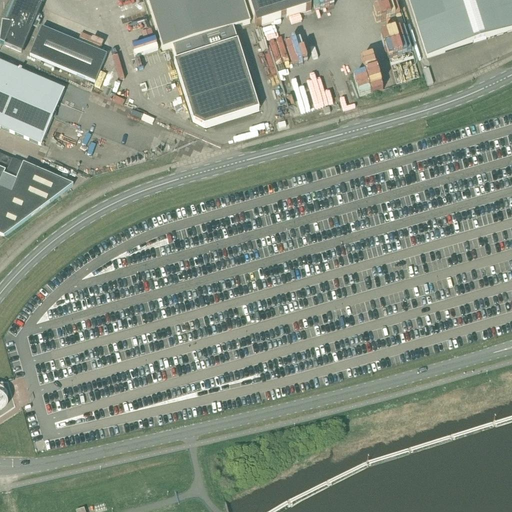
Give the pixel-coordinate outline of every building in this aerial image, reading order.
[(0,45),(22,54),(42,6),(28,0),(16,0),(7,24),(3,24),(0,44),(0,45)] [(142,15),(140,6),(137,6),(135,0),(119,0),(124,20),(142,15)] [(147,0),(160,40),(163,49),(173,47),(177,61),(174,62),(193,121),(204,127),(259,110),(233,28),(250,22),(243,0),(147,0)] [(263,0),(270,21),(310,9),(306,0),(263,0)] [(316,0),(319,11),(328,8),(326,0),(316,0)] [(511,31),(511,0),(408,0),(427,59),(511,31)] [(107,55),(42,28),(30,57),(95,84),(107,55)] [(0,128),(41,146),(65,90),(0,63),(0,128)] [(398,86),(394,71),(381,74),(378,65),(354,71),(360,95),(398,86)] [(319,73),(296,81),(300,92),(323,85),(319,73)] [(0,235),(3,237),(73,185),(0,154),(0,235)]
